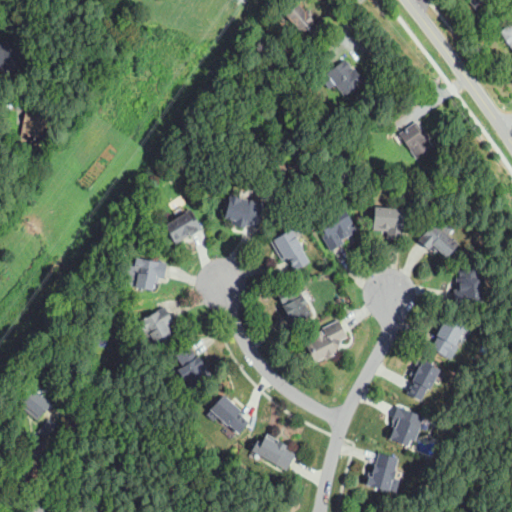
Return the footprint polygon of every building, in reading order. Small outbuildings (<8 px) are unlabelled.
[(302,34),(282,10),(293,0),(295,0),(306,11),(307,9),(312,15),(310,16),(315,22),(302,34)] [(491,0),(477,13),(465,0),(491,0)] [(511,48),(510,46),(499,31),(511,22),(511,48)] [(13,75),(13,74),(12,71),(1,72),(1,66),(0,66),(0,40),(18,39),(20,52),(26,51),(27,62),(23,62),(24,74),(13,75)] [(343,96),(326,73),(344,60),(353,70),(354,69),(364,81),(343,96)] [(32,144),(19,141),(25,112),(46,116),(41,138),(34,136),(32,144)] [(261,145),(260,144),(249,133),(265,118),(276,131),(261,145)] [(416,158),(399,133),(416,122),(422,130),(424,129),(429,137),(427,139),(433,147),(416,158)] [(359,155),(356,149),(363,145),(366,151),(359,155)] [(243,229),(234,228),(230,227),(231,219),(221,217),(225,195),(250,200),(264,203),(258,228),(244,225),(243,229)] [(402,239),(400,239),(387,237),(387,231),(372,229),(373,224),(372,224),(374,206),(405,210),(402,228),(404,229),(402,239)] [(331,251),(322,237),(326,235),(318,222),(344,207),(358,231),(343,240),(345,243),(331,251)] [(176,244),(164,225),(189,209),(202,229),(192,236),(190,234),(176,244)] [(447,257),(439,250),(437,252),(431,247),(429,250),(419,240),(435,222),(459,244),(447,257)] [(295,270),(288,257),(282,261),(270,238),(291,227),(303,249),(310,262),(295,270)] [(154,291),(136,288),(139,268),(135,267),(136,258),(167,263),(164,279),(160,279),(159,284),(155,283),(154,291)] [(455,305),(453,290),(457,289),(456,278),(459,278),(458,270),(479,268),(480,275),(484,275),(485,286),(481,287),(482,303),(455,305)] [(293,325),(291,321),(290,319),(289,319),(277,295),(291,288),(297,285),(302,292),(301,292),(303,296),(307,304),(306,305),(312,316),(293,325)] [(158,346),(152,336),(145,340),(141,332),(143,331),(138,323),(165,306),(174,321),(170,323),(177,335),(158,346)] [(450,359),(431,348),(438,336),(436,335),(447,316),(465,327),(455,344),(458,346),(450,359)] [(315,363),(302,337),(339,319),(348,337),(342,340),(339,350),(333,353),(335,356),(326,360),(325,358),(315,363)] [(193,388),(187,379),(184,381),(177,370),(183,366),(175,355),(190,346),(197,358),(198,357),(203,366),(201,367),(208,379),(193,388)] [(136,365),(131,358),(136,354),(142,361),(136,365)] [(421,401),(407,394),(415,377),(410,375),(417,361),(422,364),(424,361),(441,369),(430,390),(428,389),(421,401)] [(37,420),(22,408),(19,405),(33,388),(36,390),(51,403),(37,420)] [(239,434),(229,425),(228,426),(218,416),(214,421),(206,414),(224,394),(242,410),(238,414),(249,423),(239,434)] [(408,446),(389,439),(393,427),(395,428),(398,420),(393,418),(397,407),(423,416),(415,441),(410,439),(408,446)] [(45,439),(44,437),(37,432),(49,418),(53,422),(57,425),(45,439)] [(287,470),(252,451),(257,440),(262,443),(266,437),(277,443),(279,441),(288,446),(286,449),(296,455),(287,470)] [(397,493),(366,485),(370,471),(374,472),(379,453),(398,458),(394,477),(400,479),(397,493)]
